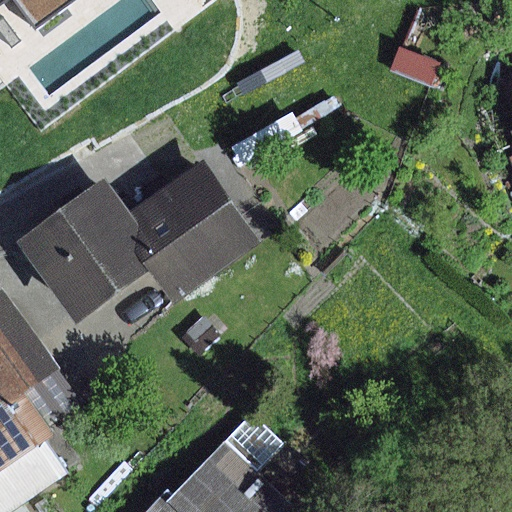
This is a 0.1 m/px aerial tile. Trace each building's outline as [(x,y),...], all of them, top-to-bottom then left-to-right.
[(0,0),(0,1),(1,0),(5,0),(28,31),(69,0),(0,0)] [(438,64),(396,49),(388,74),(429,88),(438,64)] [(200,160),(125,211),(135,224),(126,254),(141,275),(167,313),(262,248),(200,160)] [(99,175),(5,243),(67,328),(141,275),(126,254),(135,224),(125,211),(99,175)] [(0,511),(10,511),(65,475),(42,441),(49,436),(19,391),(53,369),(0,290),(0,511)] [(203,320),(181,339),(199,358),(220,339),(203,320)] [(162,494),(145,511),(295,511),(221,443),(168,500),(162,494)]
